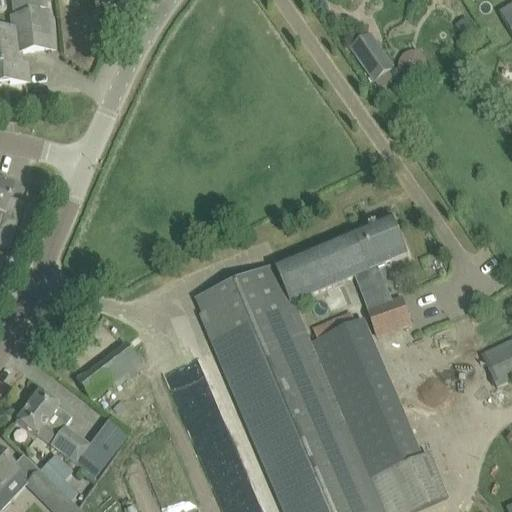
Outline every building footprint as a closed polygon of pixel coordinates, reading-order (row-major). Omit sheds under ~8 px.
[(49,15),(46,16),(44,0),(10,0),(14,33),(0,34),(0,81),(9,80),(10,85),(27,83),(25,66),(20,67),(18,55),(53,51),(51,31),(49,15)] [(458,39),(435,6),(421,15),(444,48),(458,39)] [(511,8),(500,15),(511,34),(511,8)] [(376,84),(392,72),(395,70),(372,37),(369,39),(353,51),(376,84)] [(4,219),(10,201),(13,189),(0,185),(0,247),(10,251),(18,223),(4,219)] [(408,257),(401,238),(393,219),(197,302),(205,320),(265,462),(263,463),(283,511),(428,511),(451,502),(432,458),(424,461),(422,458),(427,455),(421,442),(416,444),(365,322),(357,326),(352,315),(313,331),(318,343),(308,346),(291,306),(355,279),(361,294),(377,339),(411,326),(402,300),(392,303),(378,269),(408,257)] [(497,390),(511,382),(511,343),(482,358),(497,390)] [(115,390),(142,369),(125,346),(77,383),(90,400),(111,384),(115,390)] [(59,410),(54,406),(39,394),(17,423),(33,435),(50,449),(74,468),(76,466),(95,482),(107,464),(88,450),(64,431),(71,421),(58,411),(59,410)] [(0,492),(17,474),(6,464),(0,458),(0,492)] [(56,458),(39,474),(70,505),(78,498),(64,484),(72,475),(56,458)] [(39,474),(27,487),(51,511),(63,511),(70,505),(39,474)]
